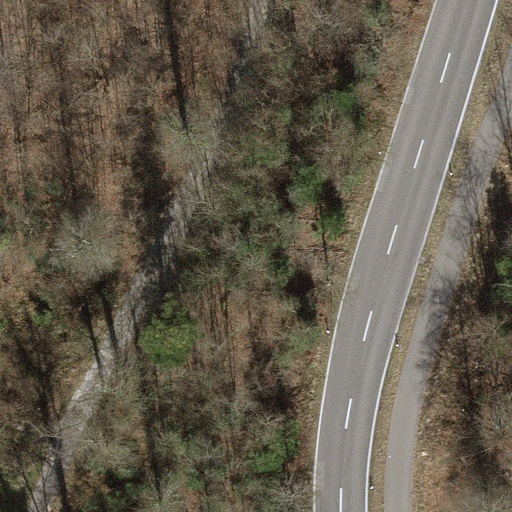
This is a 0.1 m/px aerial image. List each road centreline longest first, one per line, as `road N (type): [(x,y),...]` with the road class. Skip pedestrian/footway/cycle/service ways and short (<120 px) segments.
road 1 (track): [(43,511),(67,441),(226,118),(263,0)]
road 2 (tertiary): [(341,511),(353,376),(468,0)]
